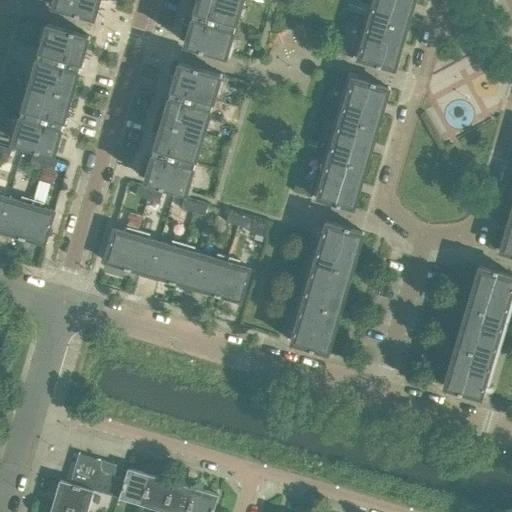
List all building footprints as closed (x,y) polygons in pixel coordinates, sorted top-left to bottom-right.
[(54,0),(53,4),(84,13),(94,16),(95,16),(99,2),(99,0),(54,0)] [(243,0),(197,0),(196,4),(196,5),(195,7),(194,7),(194,9),(195,9),(192,17),(191,17),(191,18),(192,19),(191,21),(185,42),(185,43),(186,43),(196,46),(227,55),(243,0)] [(358,0),(349,0),(347,10),(356,13),(360,0),(358,0)] [(395,69),(399,53),(402,44),(411,14),(411,13),(413,4),(414,4),(414,0),(374,0),(358,58),(395,69)] [(30,82),(72,94),(76,81),(78,74),(78,73),(79,71),(80,71),(80,70),(79,69),(82,61),(83,61),(83,60),(82,59),(83,57),(89,36),(89,35),(84,34),(48,23),(30,82)] [(339,38),(335,51),(345,53),(348,41),(339,38)] [(162,120),(204,133),(204,132),(221,74),(185,64),(179,62),(175,76),(173,83),(173,84),(172,86),(171,86),(171,87),(172,88),(169,95),(168,97),(169,97),(168,100),(162,120)] [(11,63),(8,73),(20,77),(23,66),(11,63)] [(372,143),(373,143),(382,113),(381,113),(384,103),(385,104),(385,103),(389,88),(352,77),(317,197),(354,208),(358,193),(361,183),(370,153),(369,153),(372,143)] [(72,94),(30,82),(13,140),(55,152),(59,139),(61,131),(61,130),(62,128),(63,129),(64,127),(62,127),(65,119),(66,119),(66,118),(65,117),(66,115),(66,114),(72,94)] [(187,191),(204,133),(162,120),(158,134),(156,141),(156,142),(155,144),(155,143),(154,145),(155,145),(153,153),(152,153),(151,155),(152,155),(151,157),(145,179),(187,191)] [(12,148),(0,145),(0,155),(9,158),(12,148)] [(33,155),(30,165),(42,168),(45,158),(33,155)] [(57,161),(45,158),(42,168),(54,171),(57,161)] [(50,182),(53,172),(43,170),(40,180),(50,182)] [(298,178),(295,190),(310,194),(314,182),(298,178)] [(139,185),(136,195),(141,197),(148,199),(151,189),(139,185)] [(151,189),(148,199),(160,202),(162,192),(151,189)] [(0,227),(9,197),(0,194),(0,227)] [(17,238),(21,239),(33,199),(22,196),(20,201),(9,197),(0,227),(0,234),(2,235),(3,231),(18,236),(17,238)] [(33,199),(21,239),(24,240),(25,238),(45,244),(54,211),(42,207),(44,202),(33,199)] [(183,199),(181,208),(193,212),(196,202),(183,199)] [(196,202),(193,212),(205,215),(208,205),(196,202)] [(511,209),(507,226),(507,227),(505,235),(504,235),(500,251),(511,254),(511,209)] [(229,212),(226,222),(238,225),(241,215),(229,212)] [(241,215),(238,225),(250,229),(253,219),(241,215)] [(328,352),(363,232),(326,221),(291,341),(328,352)] [(124,269),(127,270),(138,230),(127,227),(126,232),(114,228),(104,261),(124,267),(124,269)] [(144,277),(149,278),(160,242),(148,238),(150,233),(138,230),(127,270),(130,271),(131,269),(141,272),(145,273),(144,277)] [(168,282),(172,283),(183,243),(172,240),(171,245),(160,242),(149,278),(154,279),(155,276),(169,280),(168,282)] [(189,290),(194,291),(204,255),(193,252),(195,246),(183,243),(172,283),(175,284),(176,282),(190,286),(189,290)] [(214,295),(217,296),(228,256),(217,253),(215,258),(204,255),(194,291),(198,293),(200,289),(214,293),(214,295)] [(228,256),(217,296),(220,297),(221,295),(240,301),(250,268),(238,265),(240,260),(228,256)] [(481,397),(505,313),(511,290),(511,275),(479,266),(444,386),(481,397)] [(79,453),(70,482),(94,490),(117,497),(122,478),(113,475),(117,465),(79,453)] [(124,479),(122,478),(117,497),(139,503),(148,474),(128,468),(124,479)] [(170,480),(148,474),(139,503),(161,510),(170,480)] [(60,479),(53,502),(86,511),(87,511),(94,490),(70,482),(60,479)] [(185,511),(193,487),(170,480),(161,510),(168,511),(185,511)] [(213,511),(218,494),(193,487),(185,511),(213,511)] [(86,511),(53,502),(50,511),(86,511)]
